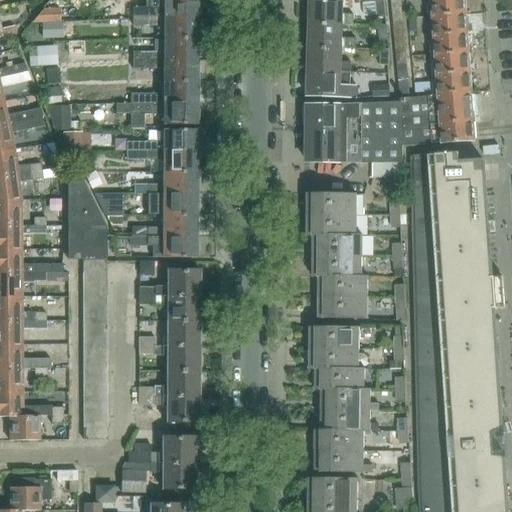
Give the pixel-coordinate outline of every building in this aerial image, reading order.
[(162,0),(162,8),(133,8),(132,17),(197,17),(197,16),(196,16),(196,12),(198,12),(197,0),(162,0)] [(345,1),(311,0),(311,1),(312,1),(311,17),(312,17),(312,21),(311,21),(311,23),(310,23),(310,24),(345,25),(354,25),(354,15),(345,14),(345,1)] [(465,0),(430,0),(438,96),(472,93),(470,53),(468,33),(467,14),(465,0)] [(387,17),(385,1),(376,2),(377,18),(387,17)] [(403,14),(402,2),(391,3),(392,15),(403,14)] [(44,10),(32,24),(42,24),(61,23),(60,9),(44,10)] [(393,27),(404,26),(403,14),(392,15),(393,27)] [(197,17),(132,17),(132,26),(163,26),(162,39),(198,39),(198,22),(196,22),(196,18),(197,18),(197,17)] [(61,23),(42,24),(43,39),(64,39),(63,23),(61,23)] [(345,25),(310,24),(310,25),(311,25),(310,41),(311,41),(311,45),(310,45),(310,47),(310,48),(344,49),(350,49),(356,50),(356,38),(344,38),(345,25)] [(389,42),(388,25),(378,26),(380,42),(389,42)] [(13,26),(2,29),(4,37),(15,35),(16,35),(15,34),(13,26)] [(404,26),(393,27),(394,39),(405,38),(404,26)] [(406,50),(405,38),(394,39),(396,51),(406,50)] [(133,52),(132,61),(197,60),(196,60),(196,56),(198,56),(198,39),(162,39),(162,52),(133,52)] [(57,47),(37,47),(38,67),(58,66),(57,47)] [(344,49),(310,48),(310,49),(310,65),(310,69),(309,71),(309,72),(351,73),(351,62),(344,61),(344,49)] [(390,66),(390,50),(380,50),(381,66),(390,66)] [(406,50),(396,51),(397,63),(408,62),(406,50)] [(197,60),(132,61),(132,69),(162,69),(162,82),(198,82),(198,65),(196,65),(196,61),(197,61),(197,60)] [(409,74),(408,62),(397,63),(398,75),(409,74)] [(0,77),(27,71),(24,64),(0,69),(0,77)] [(59,68),(45,69),(47,85),(60,84),(59,68)] [(27,71),(0,77),(0,101),(5,101),(2,88),(31,81),(27,71)] [(308,97),(318,97),(358,98),(358,86),(350,86),(351,73),(309,72),(309,73),(309,89),(310,89),(309,93),(309,95),(308,95),(308,97)] [(399,87),(410,86),(409,74),(398,75),(399,87)] [(131,95),(131,104),(197,103),(196,103),(196,99),(198,99),(198,82),(162,82),(162,95),(131,95)] [(373,86),(373,97),(373,98),(390,98),(390,87),(390,86),(373,86)] [(400,99),(411,98),(410,86),(399,87),(400,99)] [(61,87),(46,88),(47,105),(62,104),(61,87)] [(441,144),(476,142),(472,93),(438,96),(441,144)] [(372,163),(403,163),(403,147),(441,144),(438,96),(411,98),(400,99),(400,102),(362,105),(308,105),(308,107),(309,107),(309,126),(309,143),(308,161),(308,163),(349,163),(372,163)] [(42,118),(43,118),(40,108),(8,116),(5,101),(0,101),(0,127),(10,125),(42,118)] [(162,125),(193,125),(198,125),(198,108),(196,108),(196,104),(197,104),(197,103),(131,104),(131,114),(131,115),(162,115),(162,125)] [(116,104),(115,114),(131,114),(131,104),(116,104)] [(70,106),(46,107),(55,131),(71,131),(70,106)] [(44,126),(42,118),(10,125),(0,127),(0,152),(16,150),(12,133),(44,126)] [(126,142),(126,151),(197,151),(196,151),(196,146),(198,146),(198,130),(193,130),(188,130),(163,130),(163,142),(132,142),(126,142)] [(83,132),(62,132),(63,153),(83,153),(83,132)] [(16,150),(0,152),(0,176),(19,174),(30,172),(29,165),(18,166),(16,150)] [(197,151),(126,151),(126,160),(162,160),(163,173),(198,173),(198,156),(196,156),(196,152),(197,152),(197,151)] [(508,511),(505,454),(497,454),(496,436),(504,435),(495,310),(506,309),(504,277),(493,278),(485,162),(460,164),(459,154),(411,157),(419,490),(420,511),(508,511)] [(41,163),(29,165),(30,172),(42,170),(41,163)] [(372,163),(372,178),(393,178),(393,193),(404,193),(403,163),(372,163)] [(61,168),(50,169),(52,178),(61,177),(62,177),(61,171),(61,168)] [(68,259),(72,260),(83,260),(107,261),(107,257),(107,227),(77,168),(68,168),(68,249),(68,259)] [(42,170),(30,172),(31,181),(43,179),(42,170)] [(19,174),(0,176),(0,201),(22,200),(20,182),(31,181),(30,172),(19,174)] [(86,176),(85,176),(92,189),(101,185),(95,172),(86,176)] [(147,184),(147,194),(197,194),(197,193),(195,193),(195,189),(197,189),(198,173),(163,173),(163,184),(147,184)] [(134,184),(134,194),(147,194),(147,184),(134,184)] [(147,194),(147,203),(162,203),(162,215),(197,215),(197,199),(195,199),(195,194),(197,194),(147,194)] [(358,216),(358,194),(308,194),(307,209),(311,209),(311,214),(307,214),(307,215),(358,216)] [(0,201),(0,225),(22,226),(22,200),(0,201)] [(391,216),(392,216),(401,215),(401,203),(390,203),(391,216)] [(147,227),(147,236),(197,236),(195,236),(195,232),(197,232),(197,215),(162,215),(162,228),(147,227)] [(358,216),(307,215),(307,229),(311,229),(311,235),(307,235),(307,236),(313,236),(329,236),(329,235),(358,235),(358,216)] [(401,215),(392,216),(391,216),(392,228),(402,228),(401,215)] [(0,249),(22,250),(22,234),(35,234),(35,235),(47,235),(47,226),(35,226),(35,225),(22,226),(0,225),(0,249)] [(132,227),(131,236),(147,236),(147,227),(132,227)] [(364,235),(358,235),(329,235),(329,236),(313,236),(313,250),(316,250),(316,256),(313,256),(363,257),(364,235)] [(131,236),(131,246),(147,246),(147,236),(131,236)] [(147,236),(147,246),(162,246),(162,257),(162,258),(187,258),(197,258),(197,257),(197,241),(195,241),(195,237),(197,237),(197,236),(147,236)] [(393,257),(396,257),(403,256),(403,244),(393,244),(393,257)] [(0,273),(46,273),(47,273),(47,274),(62,274),(62,264),(22,264),(22,257),(22,250),(0,249),(0,273)] [(313,276),(313,277),(369,277),(369,276),(363,276),(363,257),(313,256),(313,270),(316,270),(316,276),(313,276)] [(403,256),(396,257),(393,257),(394,269),(404,268),(403,256)] [(107,261),(83,260),(82,260),(82,272),(107,272),(107,261)] [(155,288),(155,296),(166,296),(199,296),(198,296),(198,288),(199,288),(199,272),(200,272),(200,271),(190,271),(166,271),(166,287),(155,287),(155,288)] [(107,272),(82,272),(83,283),(107,283),(107,272)] [(34,282),(34,281),(46,281),(46,273),(0,273),(0,297),(22,297),(22,282),(34,282)] [(46,274),(46,283),(47,283),(68,283),(69,274),(62,274),(47,274),(46,274)] [(369,277),(313,277),(319,277),(319,291),(322,291),(322,297),(319,297),(319,298),(369,298),(369,277)] [(107,283),(83,283),(83,295),(107,295),(107,283)] [(396,298),(397,298),(406,298),(405,285),(395,286),(396,298)] [(138,287),(138,296),(155,296),(155,288),(139,287),(138,287)] [(107,295),(83,295),(83,306),(107,306),(107,295)] [(138,296),(138,304),(139,304),(155,305),(155,297),(155,296),(138,296)] [(155,305),(155,306),(166,306),(166,321),(199,322),(199,305),(198,305),(198,297),(199,297),(199,296),(166,296),(155,296),(155,297),(155,305)] [(22,297),(0,297),(0,321),(35,321),(35,314),(35,312),(22,312),(22,297)] [(319,319),(329,319),(369,319),(369,298),(319,298),(319,312),(322,312),(322,317),(319,317),(319,319)] [(406,298),(397,298),(396,298),(397,310),(406,309),(406,298)] [(107,306),(83,306),(83,317),(107,317),(107,306)] [(107,317),(83,317),(83,328),(107,328),(107,317)] [(35,321),(0,321),(0,345),(22,345),(22,329),(35,329),(35,321)] [(35,329),(35,330),(47,330),(47,321),(35,321),(35,329)] [(199,338),(199,322),(166,321),(166,346),(199,346),(198,346),(198,338),(199,338)] [(360,328),(320,327),(310,327),(310,342),(313,342),(313,348),(310,348),(360,349),(360,328)] [(107,328),(83,328),(83,339),(107,339),(107,328)] [(155,346),(155,338),(138,337),(138,346),(155,346)] [(395,337),(395,349),(404,349),(403,337),(395,337)] [(107,339),(83,339),(83,350),(107,350),(107,339)] [(22,345),(0,345),(0,368),(22,369),(35,369),(35,359),(22,359),(22,345)] [(138,354),(154,355),(155,346),(138,346),(138,354)] [(199,347),(199,346),(166,346),(166,371),(199,371),(199,355),(198,355),(198,347),(199,347)] [(360,349),(310,348),(310,363),(313,363),(313,368),(310,368),(310,369),(366,369),(360,369),(360,349)] [(395,349),(396,361),(396,362),(390,363),(390,371),(404,371),(404,349),(395,349)] [(107,350),(83,350),(83,361),(107,361),(107,350)] [(35,359),(35,369),(47,369),(50,369),(50,359),(35,359)] [(107,361),(83,361),(83,373),(107,372),(107,361)] [(0,392),(18,393),(22,393),(22,369),(0,368),(0,392)] [(47,369),(35,369),(35,377),(47,377),(47,369)] [(366,369),(310,369),(310,370),(316,370),(316,383),(319,383),(319,389),(316,389),(372,390),(366,389),(366,369)] [(153,387),(153,396),(199,397),(199,396),(198,396),(198,388),(199,388),(199,371),(166,371),(166,372),(166,386),(153,386),(153,387)] [(107,372),(83,373),(83,384),(107,384),(107,372)] [(396,378),(397,390),(405,390),(405,378),(396,378)] [(107,384),(83,384),(83,395),(107,395),(107,384)] [(138,387),(138,396),(153,396),(153,387),(138,387)] [(379,404),(371,404),(372,390),(316,389),(316,390),(322,390),(322,404),(325,404),(325,410),(322,410),(325,410),(371,410),(371,413),(379,413),(379,404)] [(405,390),(397,390),(398,402),(406,402),(405,390)] [(0,417),(9,417),(22,417),(29,416),(39,416),(51,416),(51,408),(51,407),(22,407),(22,393),(18,393),(0,392),(0,417)] [(107,395),(83,395),(83,406),(107,406),(107,395)] [(138,396),(138,405),(153,405),(153,396),(138,396)] [(153,396),(153,405),(166,405),(166,422),(167,422),(190,422),(200,422),(200,421),(199,421),(199,405),(198,405),(198,397),(199,397),(153,396)] [(107,406),(83,406),(83,417),(107,417),(107,406)] [(371,410),(325,410),(322,410),(321,430),(325,430),(325,431),(366,431),(366,432),(379,432),(379,425),(371,425),(371,413),(371,410)] [(39,440),(39,416),(29,416),(22,417),(9,417),(9,441),(39,440)] [(63,416),(51,416),(51,424),(63,424),(63,416)] [(107,417),(83,417),(83,428),(107,428),(107,417)] [(399,419),(400,431),(408,431),(407,419),(399,419)] [(83,440),(107,440),(107,428),(83,428),(83,440)] [(366,431),(325,431),(315,430),(315,445),(318,445),(318,451),(315,451),(365,452),(366,432),(366,431)] [(408,431),(400,431),(401,443),(409,443),(408,431)] [(195,438),(167,438),(161,438),(161,439),(162,439),(162,454),(150,454),(150,445),(133,445),(134,453),(128,453),(128,463),(162,463),(194,463),(194,462),(193,462),(193,455),(194,455),(194,439),(195,439),(195,438)] [(393,467),(402,466),(402,464),(410,463),(409,443),(401,443),(401,445),(392,446),(393,467)] [(315,472),(365,473),(373,473),(373,466),(365,466),(365,452),(315,451),(315,465),(318,465),(318,471),(315,471),(315,472)] [(162,463),(128,463),(128,464),(125,464),(121,472),(145,472),(145,474),(162,474),(162,487),(161,487),(161,489),(195,489),(195,488),(194,488),(194,472),(193,472),(193,464),(194,464),(194,463),(162,463)] [(402,466),(403,476),(411,475),(410,463),(402,464),(402,466)] [(77,470),(56,471),(57,481),(69,481),(69,493),(77,493),(77,472),(77,470)] [(121,472),(121,486),(121,494),(145,494),(145,474),(145,472),(121,472)] [(411,475),(403,476),(404,488),(412,487),(411,475)] [(309,499),(359,500),(359,479),(309,478),(309,494),(312,494),(312,499),(309,499)] [(51,500),(51,480),(16,480),(16,488),(10,488),(10,510),(10,511),(24,510),(24,511),(40,511),(40,500),(51,500)] [(113,501),(113,499),(113,489),(113,487),(105,487),(99,487),(96,487),(96,489),(97,489),(97,499),(96,499),(96,501),(113,501)] [(414,509),(412,487),(404,488),(404,489),(395,490),(396,507),(405,507),(405,510),(414,509)] [(358,511),(359,500),(309,499),(308,511),(358,511)]
